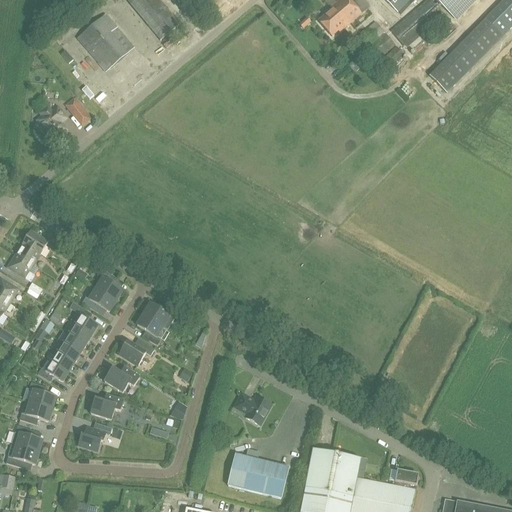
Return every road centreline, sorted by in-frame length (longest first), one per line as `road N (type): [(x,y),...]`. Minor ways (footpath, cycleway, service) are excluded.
road 1 (residential): [(218,319),(172,465),(161,471),(75,464),(62,454),(64,424),(144,279)]
road 2 (unclassified): [(13,205),(252,0)]
road 3 (residential): [(424,511),(433,471),(255,369),(249,337),(218,319)]
road 4 (track): [(249,337),(511,484)]
road 5 (residential): [(144,279),(13,205)]
